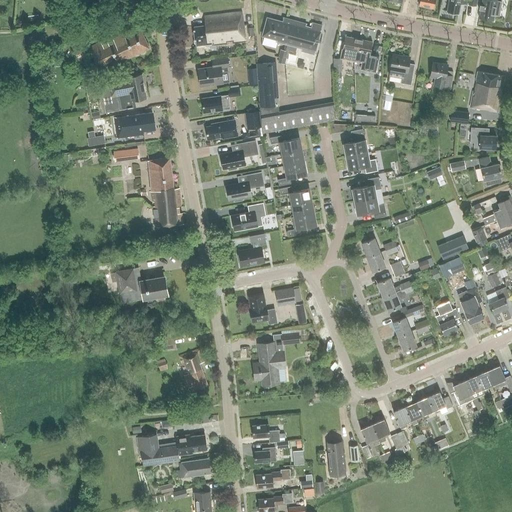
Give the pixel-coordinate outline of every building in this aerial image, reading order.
[(466,5),(466,1),(466,0),(449,0),(447,12),(458,14),(460,4),(466,5)] [(481,9),(479,18),(493,21),(494,15),(499,16),(502,2),(497,1),(498,0),(496,0),(482,0),(482,5),(480,4),(479,9),(481,9)] [(211,45),(245,41),(242,12),(204,16),(205,26),(193,27),(195,46),(211,44),(211,45)] [(282,22),(267,18),(262,36),(276,40),(276,42),(289,45),(288,51),(295,53),(297,47),(301,49),(301,51),(314,55),(322,26),(312,23),(311,28),(305,27),(306,24),(283,18),(282,22)] [(118,63),(149,48),(139,28),(132,31),(131,29),(112,38),(111,37),(105,40),(107,44),(102,46),(100,42),(88,48),(101,73),(119,65),(118,63)] [(358,39),(344,37),(340,58),(354,61),(358,39)] [(372,42),(358,39),(354,61),(362,63),(361,69),(375,72),(379,56),(370,54),(372,42)] [(282,49),(279,49),(276,62),(283,64),(286,51),(288,45),(283,44),(282,49)] [(411,85),(415,64),(409,63),(410,58),(392,55),(389,75),(401,77),(400,83),(411,85)] [(226,70),(222,71),(221,68),(229,67),(227,58),(211,60),(212,67),(198,69),(200,86),(223,82),(223,80),(228,80),(226,70)] [(340,71),(340,58),(332,58),(332,71),(340,71)] [(279,106),(275,62),(258,64),(259,76),(257,76),(262,134),(334,121),(333,102),(279,112),(278,106),(279,106)] [(450,89),(453,72),(447,71),(448,65),(433,62),(430,76),(436,77),(434,86),(450,89)] [(256,68),(247,69),(249,85),(257,84),(256,68)] [(498,113),(505,76),(478,71),(475,83),(476,84),(475,91),(473,91),(470,107),(498,113)] [(100,83),(106,113),(133,108),(131,101),(146,98),(142,75),(127,77),(127,78),(108,82),(100,83)] [(389,110),(393,91),(388,90),(388,87),(383,86),(381,100),(385,100),(383,109),(389,110)] [(240,95),(239,87),(227,89),(228,95),(201,98),(203,112),(229,109),(230,108),(229,97),(240,95)] [(398,124),(412,125),(413,114),(412,114),(413,102),(393,100),(392,114),(399,114),(398,124)] [(366,115),(366,104),(356,104),(356,120),(375,120),(375,115),(366,115)] [(260,126),(258,111),(243,113),(246,128),(260,126)] [(451,111),(450,122),(467,123),(468,112),(451,111)] [(143,131),(154,130),(152,113),(115,118),(117,138),(143,134),(143,131)] [(234,120),(227,121),(211,124),(211,126),(205,127),(208,140),(222,137),(222,139),(237,136),(234,120)] [(474,143),(473,147),(486,148),(486,152),(493,152),(494,149),(495,149),(496,136),(485,135),(485,129),(470,127),(469,142),(474,143)] [(367,153),(362,129),(350,131),(352,138),(353,142),(343,144),(344,145),(342,146),(343,151),(345,151),(346,157),(367,153)] [(104,135),(87,138),(88,146),(105,143),(104,135)] [(302,151),(299,138),(282,141),(281,135),(269,138),(271,144),(279,142),(282,154),(302,151)] [(219,154),(221,166),(222,165),(223,170),(228,169),(228,171),(237,169),(236,168),(246,166),(244,157),(258,154),(256,140),(238,143),(240,150),(219,154)] [(116,154),(114,154),(115,158),(117,157),(117,161),(139,158),(138,149),(116,152),(116,154)] [(304,162),(302,151),(282,154),(284,166),(304,162)] [(368,160),(367,153),(346,157),(347,162),(345,163),(346,168),(348,168),(348,169),(364,166),(365,173),(377,171),(375,159),(368,160)] [(501,169),(500,166),(499,165),(498,164),(491,165),(489,157),(476,159),(478,169),(481,169),(484,181),(485,180),(486,186),(501,182),(500,177),(501,177),(500,170),(501,169)] [(156,227),(183,224),(182,211),(179,211),(178,207),(181,207),(179,188),(173,189),(170,158),(149,160),(151,191),(156,227)] [(465,168),(463,160),(449,163),(450,171),(465,168)] [(306,174),(304,162),(284,166),(286,178),(277,180),(279,186),(291,183),(289,177),(306,174)] [(440,165),(427,171),(431,179),(444,173),(440,165)] [(400,176),(399,167),(390,168),(390,171),(392,171),(395,178),(400,176)] [(261,172),(246,175),(248,182),(225,186),(227,197),(228,197),(229,201),(234,200),(234,202),(243,200),(242,198),(251,196),(250,188),(264,185),(261,172)] [(376,198),(374,190),(381,189),(379,177),(366,179),(368,186),(352,189),(353,191),(351,191),(352,196),(354,196),(355,202),(376,198)] [(311,201),(309,189),(292,192),(291,186),(279,189),(280,195),(289,193),(292,205),(311,201)] [(482,209),(490,206),(497,203),(495,196),(470,206),(473,213),(476,211),(477,214),(483,212),(482,209)] [(496,217),(511,210),(511,207),(511,205),(511,204),(511,202),(509,196),(501,199),(501,202),(498,203),(500,210),(494,212),(496,217)] [(377,205),(376,198),(355,202),(356,207),(354,208),(355,213),(357,213),(357,215),(373,211),(374,218),(386,216),(384,204),(377,205)] [(314,213),(311,201),(292,205),(294,217),(314,213)] [(249,212),(230,216),(232,226),(234,226),(235,231),(263,225),(261,217),(266,216),(263,203),(247,206),(249,212)] [(511,224),(511,225),(511,210),(496,217),(498,222),(504,219),(507,226),(511,224)] [(316,225),(314,213),(291,217),(294,229),(287,230),(288,237),(300,234),(299,228),(316,225)] [(485,225),(486,224),(492,221),(490,216),(482,219),(485,225)] [(487,242),(481,227),(471,232),(477,246),(487,242)] [(253,248),(239,251),(241,266),(264,262),(261,247),(260,247),(260,244),(266,243),(264,233),(249,236),(251,244),(252,244),(253,248)] [(511,238),(510,234),(495,240),(500,251),(511,246),(511,238)] [(443,259),(468,249),(463,235),(437,246),(443,259)] [(367,257),(379,252),(374,238),(361,243),(367,257)] [(385,250),(396,246),(394,241),(383,245),(385,250)] [(396,246),(385,250),(387,255),(398,251),(396,246)] [(488,255),(485,247),(477,250),(480,258),(488,255)] [(379,252),(367,257),(372,271),(385,267),(379,252)] [(447,260),(438,264),(444,279),(453,275),(447,260)] [(391,271),(401,267),(398,261),(389,264),(391,271)] [(486,271),(492,268),(494,267),(491,262),(484,265),(486,271)] [(403,273),(401,268),(401,267),(391,271),(393,277),(403,273)] [(440,277),(436,267),(430,270),(434,279),(440,277)] [(115,272),(110,273),(111,282),(117,281),(121,303),(145,298),(148,301),(153,300),(153,297),(167,294),(164,276),(141,281),(140,275),(134,276),(133,268),(115,272)] [(497,272),(494,273),(492,268),(486,271),(489,276),(487,276),(492,287),(502,283),(497,272)] [(507,275),(504,268),(497,271),(500,278),(507,275)] [(382,297),(412,286),(410,281),(393,287),(389,278),(377,283),(382,297)] [(472,278),(463,282),(466,290),(475,286),(472,278)] [(412,286),(382,297),(388,311),(400,306),(398,300),(405,297),(404,294),(413,290),(412,286)] [(466,290),(470,297),(461,301),(470,323),(484,317),(477,303),(482,301),(475,286),(466,290)] [(510,297),(505,287),(487,295),(494,313),(508,307),(505,299),(510,297)] [(279,306),(295,302),(295,300),(293,289),(276,292),(278,303),(279,306)] [(266,310),(263,293),(248,296),(250,309),(252,322),(268,319),(268,324),(276,322),(274,309),(266,310)] [(437,307),(440,314),(436,316),(444,334),(458,329),(454,319),(453,319),(458,317),(454,308),(451,309),(448,302),(437,307)] [(303,304),(295,305),(298,324),(306,323),(303,304)] [(421,305),(405,311),(403,312),(405,317),(423,310),(421,305)] [(397,337),(410,332),(405,317),(392,322),(397,337)] [(416,329),(427,325),(430,324),(428,320),(425,321),(425,320),(414,325),(416,329)] [(429,330),(427,325),(416,329),(418,334),(429,330)] [(272,335),(273,342),(258,344),(260,363),(253,364),(255,380),(262,379),(263,385),(278,383),(277,368),(285,367),(283,351),(282,351),(282,345),(300,343),(299,334),(297,334),(297,328),(280,330),(280,334),(272,335)] [(410,332),(397,337),(403,351),(416,346),(410,332)] [(175,349),(173,336),(157,338),(159,351),(175,349)] [(434,345),(432,338),(422,342),(425,348),(434,345)] [(187,387),(189,387),(191,391),(207,385),(200,363),(204,362),(199,349),(179,356),(185,372),(187,371),(188,374),(183,375),(187,387)] [(166,369),(163,359),(156,361),(159,371),(166,369)] [(505,379),(500,366),(488,371),(494,385),(496,389),(507,384),(511,393),(511,395),(511,380),(511,377),(505,379)] [(494,385),(488,371),(476,376),(484,394),(484,395),(489,393),(487,388),(494,385)] [(476,376),(465,381),(471,394),(473,399),(478,410),(483,408),(480,402),(478,402),(476,397),(484,394),(476,376)] [(473,399),(471,394),(465,381),(453,386),(456,393),(451,395),(456,406),(473,399)] [(428,397),(433,411),(435,414),(440,412),(438,409),(445,406),(446,409),(452,406),(448,396),(442,399),(440,392),(428,397)] [(433,411),(428,397),(416,402),(422,416),(424,420),(429,418),(427,414),(433,411)] [(497,408),(503,406),(500,400),(495,402),(497,408)] [(415,419),(422,416),(416,402),(405,407),(410,421),(412,426),(417,424),(415,419)] [(511,412),(511,410),(510,405),(503,408),(506,415),(511,412)] [(404,423),(410,421),(405,407),(393,412),(401,430),(406,428),(404,423)] [(479,416),(477,410),(471,412),(476,422),(480,420),(479,416)] [(372,425),(379,443),(384,440),(383,436),(390,433),(384,420),(372,425)] [(268,441),(279,441),(279,430),(268,430),(268,424),(252,425),(253,437),(268,436),(268,441)] [(373,445),(379,443),(372,425),(360,430),(366,443),(371,441),(373,445)] [(396,434),(401,447),(408,444),(403,431),(396,434)] [(207,448),(205,435),(204,434),(190,436),(189,434),(175,436),(176,441),(177,445),(158,447),(156,435),(135,438),(137,450),(140,450),(143,466),(159,462),(160,463),(179,460),(178,455),(192,453),(192,451),(207,449),(207,448)] [(396,449),(401,447),(396,434),(390,436),(396,449)] [(445,438),(434,443),(437,449),(448,445),(445,438)] [(346,474),(342,440),(326,442),(330,476),(346,474)] [(371,456),(367,445),(361,447),(365,458),(371,456)] [(359,461),(357,446),(349,446),(350,462),(359,461)] [(275,461),(274,447),(265,447),(262,447),(262,451),(254,451),(254,462),(275,461)] [(293,451),(294,465),(304,464),(303,450),(293,451)] [(190,461),(181,463),(182,470),(176,471),(177,477),(193,475),(210,472),(208,458),(190,461)] [(284,479),(286,479),(290,479),(289,468),(279,469),(280,472),(271,473),(271,474),(256,475),(256,488),(273,487),(272,480),(284,479)] [(317,491),(325,490),(324,480),(316,481),(317,491)] [(172,490),(170,483),(158,486),(160,493),(172,490)] [(186,496),(184,488),(172,492),(174,499),(186,496)] [(303,489),(304,496),(313,495),(313,488),(303,489)] [(195,511),(211,511),(209,491),(194,493),(195,511)] [(273,497),(273,498),(258,499),(259,511),(275,511),(274,504),(283,503),(292,502),(291,493),(282,494),(282,496),(273,497)]
